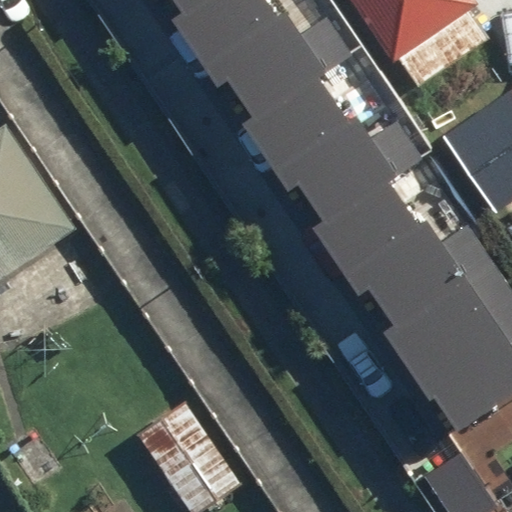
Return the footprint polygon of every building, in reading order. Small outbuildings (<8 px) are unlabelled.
[(154,0),(454,431),(511,390),(511,297),(467,233),(445,249),(392,174),(418,156),(395,125),(367,144),(318,74),(350,52),(324,15),(306,28),(286,0),(154,0)] [(364,0),(423,86),(500,33),(479,2),(481,0),(364,0)] [(511,90),(448,137),(479,180),(511,156),(511,90)] [(0,280),(86,225),(16,118),(0,128),(0,280)] [(190,397),(141,432),(199,511),(204,511),(250,479),(190,397)]
